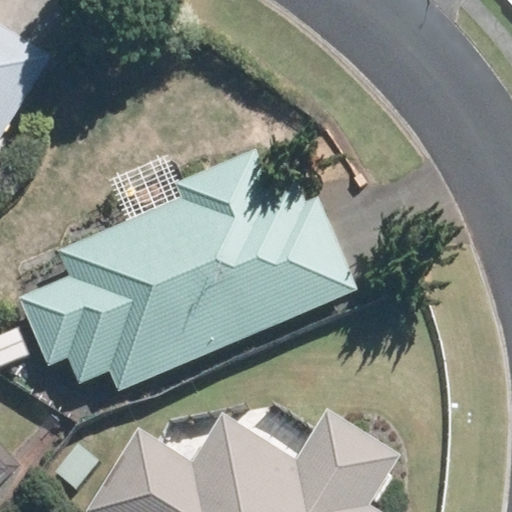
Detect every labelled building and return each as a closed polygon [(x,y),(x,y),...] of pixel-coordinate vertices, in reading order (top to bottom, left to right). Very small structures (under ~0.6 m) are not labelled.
[(0,156),(66,53),(0,10),(0,156)] [(129,178),(147,218),(76,250),(86,272),(37,293),(66,362),(86,353),(98,382),(130,369),(138,387),(372,286),(333,198),(321,204),(309,177),(287,187),(271,148),(194,182),(182,155),(129,178)] [(109,511),(397,511),(385,504),(415,454),(344,408),(313,458),(240,412),(210,461),(158,429),(108,511),(109,511)] [(0,497),(40,462),(0,415),(0,497)] [(90,441),(67,470),(87,488),(111,459),(90,441)]
